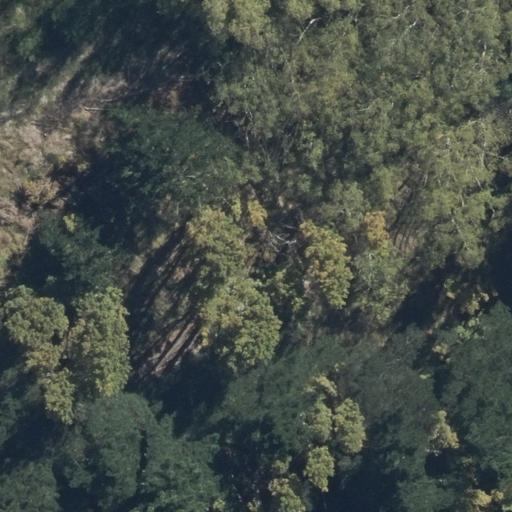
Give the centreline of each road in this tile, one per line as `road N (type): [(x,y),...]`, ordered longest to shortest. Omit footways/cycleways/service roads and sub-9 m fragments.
road 1 (track): [(0,422),(434,200),(511,188)]
road 2 (track): [(0,199),(485,0)]
